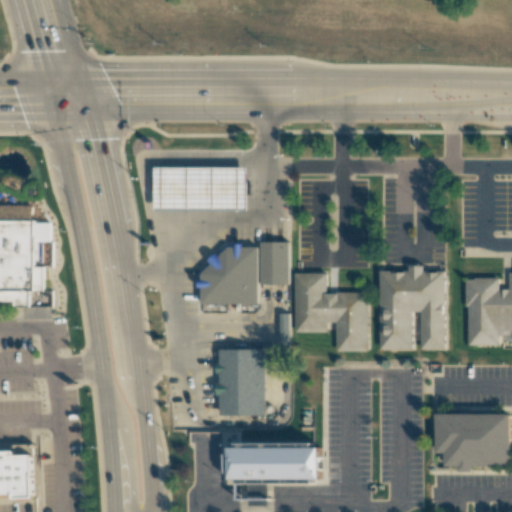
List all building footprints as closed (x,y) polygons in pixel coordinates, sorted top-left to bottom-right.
[(152,173),(151,212),(239,214),(240,175),(152,173)] [(50,242),(50,223),(36,222),(35,241),(50,242)] [(31,224),(0,223),(0,304),(28,304),(28,294),(43,294),(43,271),(31,271),(31,224)] [(261,284),(261,241),(289,241),(289,284),(261,284)] [(259,305),(202,305),(202,274),(230,246),(258,246),(259,305)] [(421,351),(445,351),(445,272),(381,271),(381,350),(412,350),(412,312),(421,312),(421,351)] [(295,273),(296,332),(329,332),(329,322),(337,322),(337,351),(368,351),(367,292),(327,292),(327,273),(295,273)] [(468,345),(500,346),(500,334),(511,334),(511,340),(511,274),(510,274),(510,289),(501,289),(501,279),(469,279),(468,345)] [(265,349),(221,349),(221,415),(265,415),(265,349)] [(437,413),(437,453),(445,453),(445,466),(510,466),(510,414),(437,413)] [(319,477),(319,445),(230,446),(230,478),(319,477)] [(0,499),(28,498),(27,459),(0,460),(0,499)]
